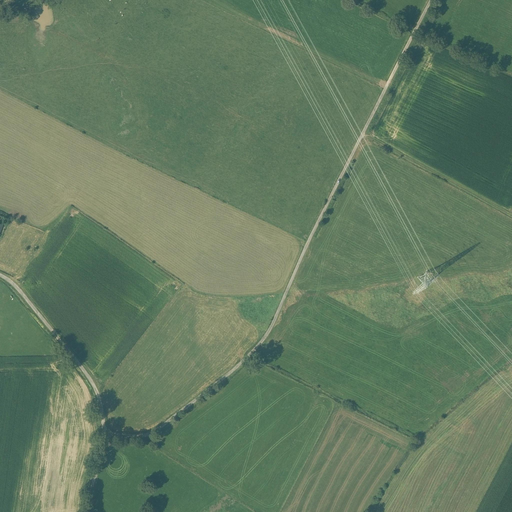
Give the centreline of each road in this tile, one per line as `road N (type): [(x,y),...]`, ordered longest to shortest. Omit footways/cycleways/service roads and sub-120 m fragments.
road 1 (unclassified): [(431,0),(272,328),(159,430),(104,443)]
road 2 (unclassified): [(0,275),(87,373),(101,396),(104,443)]
